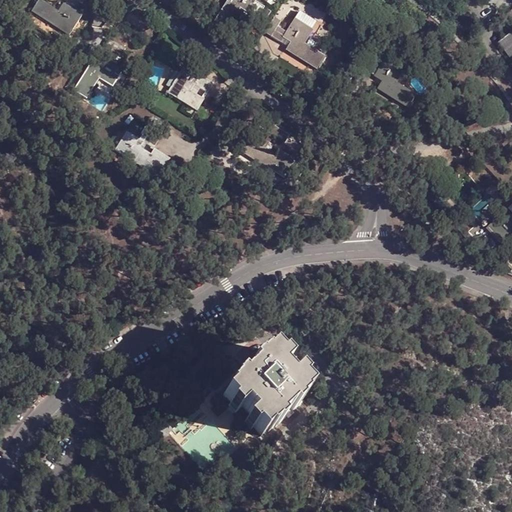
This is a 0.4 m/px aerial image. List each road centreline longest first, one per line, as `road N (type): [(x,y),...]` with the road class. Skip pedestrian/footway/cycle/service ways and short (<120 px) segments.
road 1 (residential): [(374,247),(292,255),(223,284),(61,394),(0,469)]
road 2 (residential): [(342,161),(143,0)]
road 3 (unknown): [(79,416),(94,404),(168,398),(249,343)]
road 4 (residential): [(511,129),(342,161)]
road 5 (residential): [(511,295),(374,247)]
